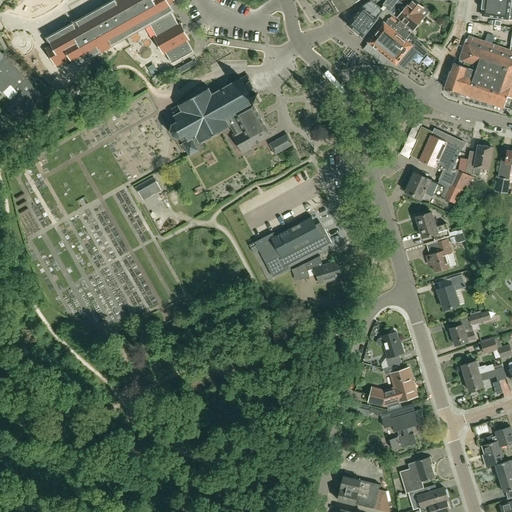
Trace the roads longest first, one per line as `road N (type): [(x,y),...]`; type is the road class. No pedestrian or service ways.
road 1 (residential): [(318,511),(366,319),(407,292)]
road 2 (tertiary): [(447,425),(407,292)]
road 3 (tertiary): [(407,292),(373,171)]
